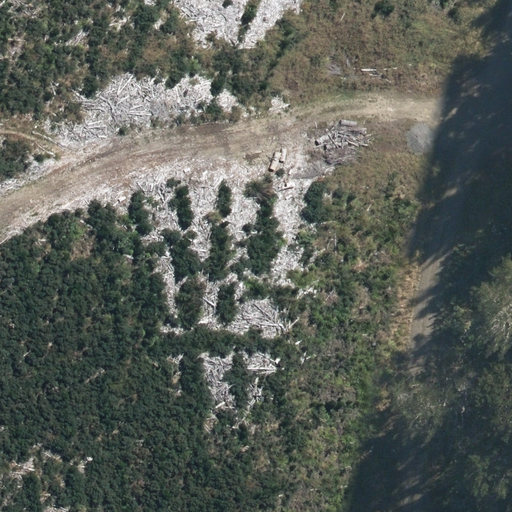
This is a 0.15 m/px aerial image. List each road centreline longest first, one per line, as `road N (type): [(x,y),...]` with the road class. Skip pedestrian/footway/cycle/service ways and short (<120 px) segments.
road 1 (track): [(473,129),(254,122),(50,188),(0,221)]
road 2 (track): [(511,34),(473,129),(429,289),(411,511)]
